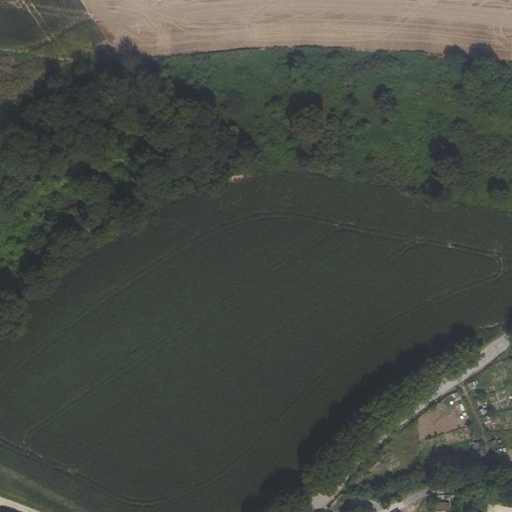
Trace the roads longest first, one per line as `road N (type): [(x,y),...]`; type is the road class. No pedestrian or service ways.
road 1 (track): [(511,72),(349,62),(131,84)]
road 2 (unclassified): [(511,342),(414,407),(305,511)]
